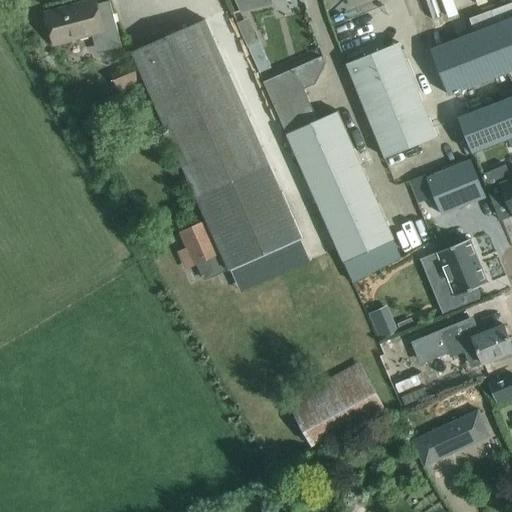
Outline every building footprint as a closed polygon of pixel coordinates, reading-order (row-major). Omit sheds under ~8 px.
[(46,13),(54,44),(98,32),(103,51),(122,46),(110,0),(97,3),(95,0),(93,0),(81,3),(81,5),(69,8),(68,7),(46,13)] [(237,0),(241,10),(271,2),(270,0),(237,0)] [(133,51),(198,197),(229,268),(300,237),(213,37),(205,19),(133,51)] [(511,24),(434,56),(452,100),(511,76),(511,24)] [(346,64),(384,158),(437,137),(399,43),(346,64)] [(135,64),(111,76),(120,95),(144,83),(135,64)] [(511,95),(459,115),(473,152),(511,137),(511,95)] [(338,110),(286,133),(344,262),(395,239),(338,110)] [(471,158),(427,176),(442,215),(487,197),(471,158)] [(506,164),(481,174),(494,204),(507,198),(511,209),(511,178),(511,179),(506,164)] [(471,238),(437,252),(455,295),(489,282),(471,238)] [(460,323),(441,330),(451,355),(465,349),(467,354),(477,350),(482,363),(496,358),(511,351),(511,343),(505,327),(504,324),(488,330),(487,328),(475,333),(469,319),(460,323)] [(287,400),(312,446),(384,408),(359,362),(287,400)] [(511,371),(489,381),(497,403),(511,396),(511,371)] [(463,418),(412,442),(426,468),(466,449),(461,440),(470,435),(463,418)]
